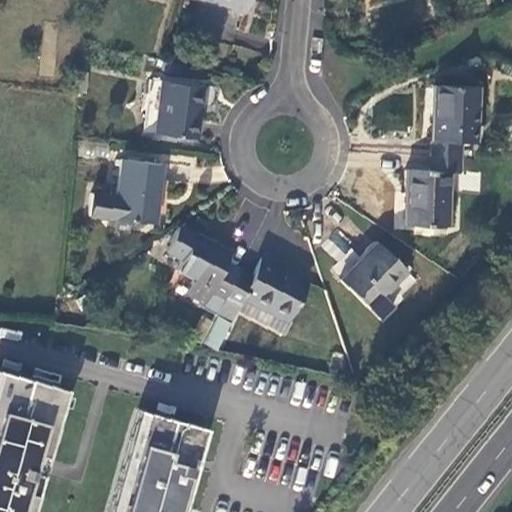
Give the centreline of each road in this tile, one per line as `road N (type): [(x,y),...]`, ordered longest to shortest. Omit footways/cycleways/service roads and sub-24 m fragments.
road 1 (residential): [(0,345),(244,404)]
road 2 (residential): [(290,107),(254,127),(251,151),(260,171),(281,184),(304,180),(321,161),(323,139),(311,119)]
road 3 (trunk): [(511,357),(389,511)]
